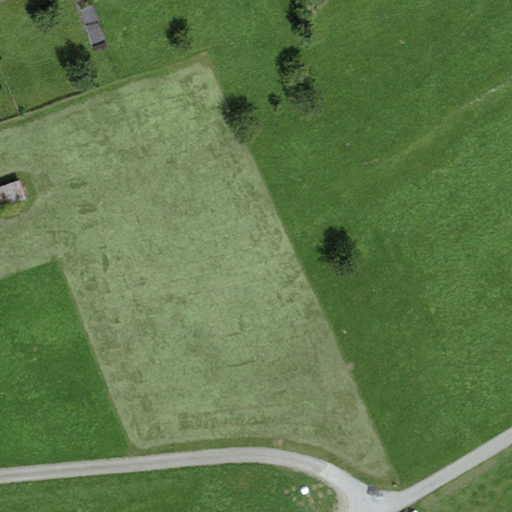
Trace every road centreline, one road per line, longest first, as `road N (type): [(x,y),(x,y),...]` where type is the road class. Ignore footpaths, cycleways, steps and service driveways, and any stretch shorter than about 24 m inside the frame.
road 1 (track): [(384,507),(319,467),(273,456),(0,476)]
road 2 (unclassified): [(373,511),(511,436)]
